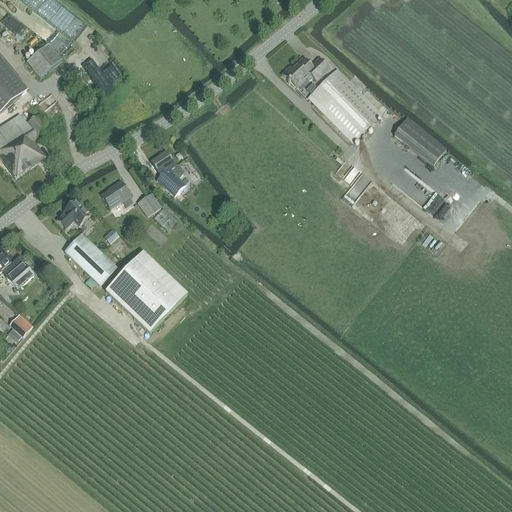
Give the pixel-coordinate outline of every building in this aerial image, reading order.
[(0,8),(0,19),(4,23),(10,17),(0,8)] [(12,20),(6,25),(15,34),(21,29),(12,20)] [(26,64),(40,81),(61,63),(49,48),(43,53),(42,51),(26,64)] [(0,115),(27,92),(0,60),(0,115)] [(283,77),(288,83),(288,84),(289,85),(291,84),(297,90),(307,80),(308,81),(311,79),(316,84),(328,71),(319,61),(310,69),(302,62),(292,72),(290,70),(283,77)] [(382,117),(367,102),(336,71),(330,77),(308,100),(353,146),(382,117)] [(34,144),(38,141),(39,140),(49,134),(37,117),(26,125),(20,117),(0,129),(0,160),(15,181),(39,166),(38,165),(45,160),(34,144)] [(407,121),(394,137),(433,168),(446,152),(407,121)] [(394,137),(385,147),(392,154),(401,143),(394,137)] [(165,154),(165,155),(163,154),(158,157),(158,159),(151,164),(156,173),(157,173),(160,178),(156,183),(174,199),(185,187),(176,179),(183,175),(178,167),(175,169),(165,154)] [(352,184),(339,200),(349,208),(370,181),(344,161),(336,171),(352,184)] [(432,172),(424,184),(409,174),(406,178),(415,184),(406,197),(428,212),(439,196),(439,197),(448,184),(432,172)] [(130,198),(120,184),(111,190),(112,191),(101,198),(110,212),(122,204),(126,210),(133,206),(129,199),(130,198)] [(457,186),(444,199),(453,208),(464,197),(458,192),(461,189),(457,186)] [(359,200),(368,209),(379,196),(370,188),(359,200)] [(147,219),(161,210),(152,196),(137,205),(147,219)] [(65,215),(57,222),(66,231),(73,223),(78,228),(89,218),(75,203),(64,214),(65,215)] [(163,211),(154,220),(167,232),(176,223),(163,211)] [(116,270),(81,237),(65,254),(99,288),(116,270)] [(142,254),(104,294),(149,336),(187,297),(142,254)] [(2,255),(0,256),(0,274),(2,273),(6,278),(13,272),(8,267),(10,266),(6,261),(2,255)] [(6,280),(17,292),(33,278),(23,265),(6,280)] [(23,339),(33,328),(19,316),(10,327),(23,339)]
